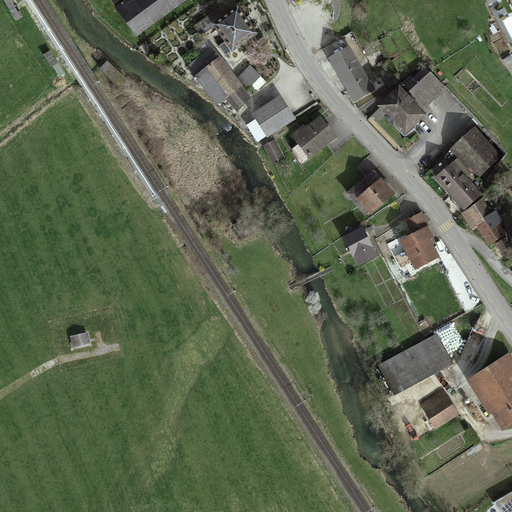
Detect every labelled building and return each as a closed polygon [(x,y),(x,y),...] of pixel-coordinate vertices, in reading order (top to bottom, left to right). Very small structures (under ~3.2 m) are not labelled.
[(109,0),(136,37),(187,0),(109,0)] [(252,34),(235,10),(211,27),(229,51),(252,34)] [(240,86),(212,49),(186,69),(214,106),(223,99),(237,89),(240,86)] [(349,50),(329,61),(353,104),(374,93),(349,50)] [(259,77),(249,68),(238,80),(248,89),(259,77)] [(427,71),(406,90),(422,108),(443,90),(427,71)] [(247,102),(237,89),(223,99),(233,112),(247,102)] [(395,90),(376,109),(403,137),(422,118),(395,90)] [(279,97),(252,114),(255,119),(266,136),(293,118),(279,97)] [(266,136),(255,119),(246,125),(257,142),(266,136)] [(303,128),(290,138),(308,160),(334,139),(318,119),(304,130),(303,128)] [(474,129),(451,151),(476,177),(499,155),(474,129)] [(275,140),(263,146),(271,161),(283,155),(275,140)] [(453,163),(435,180),(463,211),(481,194),(453,163)] [(371,174),(345,196),(352,204),(356,201),(378,182),(371,174)] [(378,182),(356,201),(368,216),(393,194),(380,180),(378,182)] [(504,236),(484,201),(462,214),(472,232),(479,229),(488,245),(504,236)] [(412,237),(424,231),(427,229),(421,216),(405,224),(412,237)] [(374,258),(361,231),(344,240),(358,266),(374,258)] [(412,237),(401,243),(416,271),(439,259),(424,231),(412,237)] [(511,250),(504,240),(497,245),(505,258),(511,253),(511,250)] [(86,334),(71,339),(74,348),(89,344),(86,334)] [(436,339),(380,368),(394,395),(450,366),(436,339)] [(511,366),(505,356),(470,378),(503,429),(511,422),(511,366)] [(436,427),(456,414),(442,393),(422,406),(436,427)] [(511,511),(511,492),(494,503),(502,511),(511,511)]
